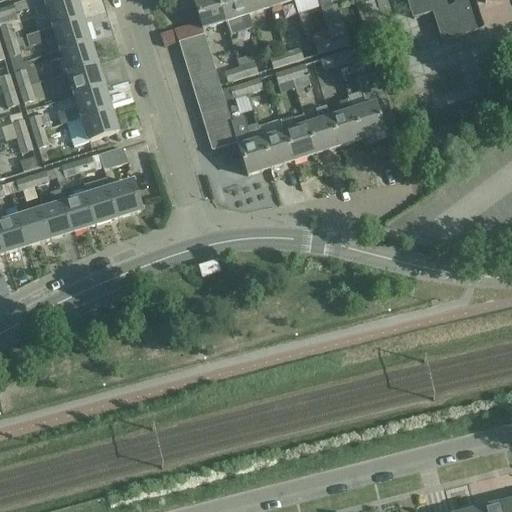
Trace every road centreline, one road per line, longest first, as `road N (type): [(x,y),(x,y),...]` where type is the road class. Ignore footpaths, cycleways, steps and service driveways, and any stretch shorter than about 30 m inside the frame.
road 1 (unclassified): [(511,279),(435,273),(274,238),(201,248)]
road 2 (residential): [(225,511),(511,436)]
road 3 (residential): [(201,248),(123,0)]
road 4 (residential): [(0,334),(84,291),(201,248)]
